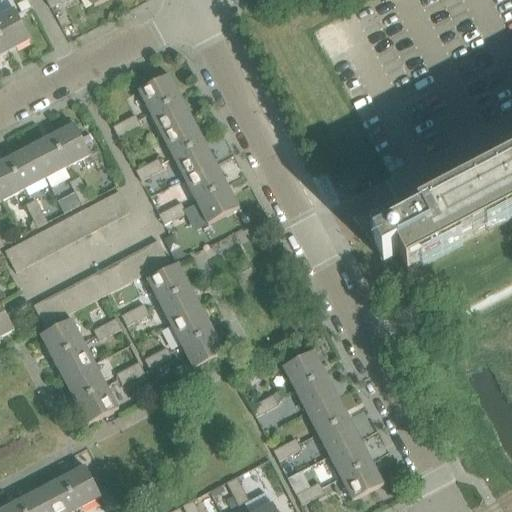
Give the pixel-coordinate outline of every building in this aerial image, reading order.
[(45,0),(50,10),(62,3),(60,0),(45,0)] [(90,0),(95,9),(111,0),(90,0)] [(0,19),(0,37),(9,54),(31,43),(15,12),(0,19)] [(0,37),(0,58),(9,54),(0,37)] [(139,94),(150,115),(181,99),(170,78),(139,94)] [(150,115),(162,136),(192,120),(181,99),(150,115)] [(124,124),(129,134),(140,128),(135,117),(124,124)] [(162,136),(174,159),(204,143),(192,120),(162,136)] [(113,130),(119,140),(129,134),(124,124),(113,130)] [(53,138),(69,170),(91,158),(75,127),(53,138)] [(47,181),(69,170),(53,138),(31,150),(47,181)] [(174,159),(186,183),(217,167),(204,143),(174,159)] [(511,149),(404,206),(374,222),(380,234),(372,238),(375,245),(374,245),(384,264),(398,256),(408,274),(410,273),(416,269),(511,219),(511,149)] [(25,193),(47,181),(31,150),(8,162),(25,193)] [(0,199),(3,204),(25,193),(8,162),(0,166),(0,199)] [(147,168),(153,178),(164,171),(158,162),(147,168)] [(186,183),(197,203),(228,188),(217,167),(186,183)] [(136,173),(141,184),(153,178),(147,168),(136,173)] [(75,197),(84,192),(78,181),(69,186),(75,197)] [(228,188),(197,203),(209,227),(239,211),(228,188)] [(84,192),(75,197),(80,208),(90,203),(84,192)] [(120,194),(109,200),(120,221),(131,216),(120,194)] [(109,200),(99,205),(110,226),(120,221),(109,200)] [(31,220),(41,214),(35,203),(25,209),(31,220)] [(99,205),(88,211),(100,232),(110,226),(99,205)] [(171,212),(176,222),(188,215),(183,206),(171,212)] [(88,211),(78,216),(89,237),(100,232),(88,211)] [(159,217),(164,228),(176,222),(171,212),(159,217)] [(41,214),(31,220),(37,231),(46,225),(41,214)] [(78,216),(68,222),(79,243),(89,237),(78,216)] [(68,222),(57,227),(68,248),(79,243),(68,222)] [(57,227),(47,233),(58,254),(68,248),(57,227)] [(47,233),(36,238),(48,259),(58,254),(47,233)] [(36,238),(26,244),(37,265),(48,259),(36,238)] [(170,265),(158,243),(148,249),(159,270),(170,265)] [(26,244),(16,249),(27,270),(37,265),(26,244)] [(16,275),(27,270),(16,249),(6,254),(16,275)] [(149,276),(159,270),(148,249),(138,254),(149,276)] [(185,258),(181,249),(170,255),(175,263),(185,258)] [(138,281),(149,276),(138,254),(127,260),(138,281)] [(128,286),(138,281),(127,260),(117,265),(128,286)] [(118,292),(128,286),(117,265),(107,271),(118,292)] [(179,267),(172,270),(149,282),(160,305),(190,289),(179,267)] [(107,297),(118,292),(107,271),(96,276),(107,297)] [(97,303),(107,297),(96,276),(86,282),(97,303)] [(86,308),(97,303),(86,282),(75,287),(86,308)] [(76,314),(86,308),(75,287),(65,292),(76,314)] [(160,305),(172,327),(202,311),(190,289),(160,305)] [(66,319),(76,314),(65,292),(55,298),(66,319)] [(55,324),(66,319),(55,298),(44,303),(55,324)] [(44,303),(34,309),(45,330),(55,324),(44,303)] [(0,340),(14,333),(0,304),(0,340)] [(133,314),(138,323),(149,318),(144,308),(133,314)] [(172,327),(183,350),(214,334),(202,311),(172,327)] [(138,323),(133,314),(122,319),(127,329),(138,323)] [(53,361),(84,345),(72,322),(41,338),(53,361)] [(105,329),(110,339),(121,333),(116,323),(105,329)] [(110,339),(105,329),(94,335),(100,344),(110,339)] [(214,334),(183,350),(195,372),(225,356),(214,334)] [(95,367),(84,345),(53,361),(65,383),(95,367)] [(156,357),(161,367),(172,362),(167,352),(156,357)] [(295,392),(326,376),(315,354),(284,370),(295,392)] [(161,367),(156,357),(145,363),(151,373),(161,367)] [(107,389),(95,367),(65,383),(76,405),(107,389)] [(128,372),(133,382),(144,376),(139,367),(128,372)] [(133,382),(128,372),(117,378),(122,388),(133,382)] [(295,392),(307,414),(338,398),(326,376),(295,392)] [(119,411),(107,389),(76,405),(88,427),(119,411)] [(262,404),(267,414),(278,408),(273,398),(262,404)] [(307,414),(318,437),(349,421),(338,398),(307,414)] [(267,414),(262,404),(251,410),(256,420),(267,414)] [(349,421),(318,437),(330,459),(361,443),(349,421)] [(285,448),(290,458),(301,452),(296,442),(285,448)] [(330,459),(341,481),(372,465),(361,443),(330,459)] [(274,453),(279,464),(290,458),(285,448),(274,453)] [(372,465),(341,481),(353,503),(384,487),(372,465)] [(63,480),(79,511),(102,499),(86,469),(63,480)] [(51,511),(77,511),(79,511),(63,480),(41,492),(51,511)] [(233,497),(243,491),(238,481),(228,486),(233,497)] [(307,492),(313,502),(324,496),(318,486),(307,492)] [(243,491),(233,497),(239,507),(249,502),(243,491)] [(23,511),(51,511),(41,492),(19,504),(23,511)] [(296,497),(302,508),(313,502),(307,492),(296,497)]
